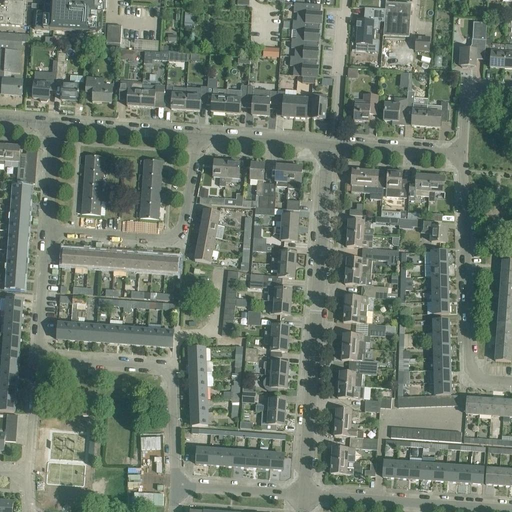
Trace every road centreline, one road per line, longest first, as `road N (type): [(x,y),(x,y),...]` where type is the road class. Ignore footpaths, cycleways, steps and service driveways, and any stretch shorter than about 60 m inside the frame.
road 1 (residential): [(303,495),(328,144)]
road 2 (unclassified): [(511,382),(481,380),(468,365),(462,154)]
road 3 (residential): [(174,486),(165,371),(37,355)]
road 4 (residential): [(45,231),(167,239),(182,228),(200,135)]
road 5 (residential): [(511,510),(303,495)]
road 6 (residential): [(200,135),(53,124)]
road 7 (residential): [(346,0),(336,145)]
road 8 (unclassified): [(303,495),(174,486)]
road 9 (residential): [(328,144),(200,135)]
road 10 (residential): [(462,154),(336,145)]
road 11 (residential): [(37,355),(45,231)]
road 12 (unclassified): [(29,475),(37,355)]
